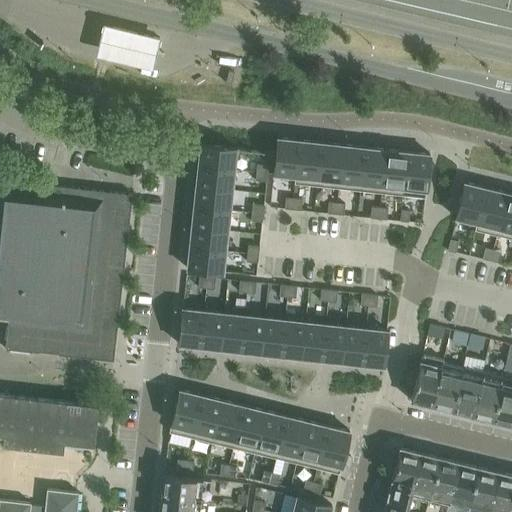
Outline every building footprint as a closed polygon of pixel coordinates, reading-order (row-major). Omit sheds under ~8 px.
[(160,36),(103,22),(99,35),(95,53),(152,67),(156,51),(160,36)] [(226,82),(232,83),(234,72),(229,70),(226,82)] [(276,154),(274,174),(295,176),(294,183),(295,183),(299,140),(278,137),(276,152),(276,154)] [(299,140),(295,183),(316,186),(321,142),(299,140)] [(321,142),(316,186),(338,188),(343,144),(321,142)] [(200,144),(198,165),(234,169),(236,150),(237,148),(200,144)] [(343,144),(338,188),(360,190),(365,147),(343,144)] [(365,147),(360,190),(382,193),(386,149),(365,147)] [(386,149),(382,193),(404,195),(408,151),(386,149)] [(408,151),(404,195),(425,197),(430,154),(408,151)] [(267,173),(268,165),(257,164),(256,172),(267,173)] [(198,165),(196,185),(232,189),(234,169),(198,165)] [(256,172),(255,180),(267,181),(267,173),(256,172)] [(0,310),(9,311),(5,348),(36,352),(40,351),(42,350),(43,349),(43,348),(44,347),(44,345),(44,344),(59,346),(58,354),(113,361),(132,194),(0,178),(0,310)] [(464,182),(455,218),(476,223),(475,230),(476,230),(486,187),(464,182)] [(196,185),(193,206),(230,210),(232,189),(196,185)] [(486,187),(476,230),(497,235),(507,192),(486,187)] [(511,193),(507,192),(497,235),(511,238),(511,193)] [(284,208),(293,209),(294,198),(286,197),(284,208)] [(293,209),(301,210),(302,199),(294,198),(293,209)] [(329,202),(327,213),(336,214),(337,203),(329,202)] [(337,203),(336,214),(344,215),(345,203),(337,203)] [(263,214),(264,205),(253,204),(252,212),(263,214)] [(193,206),(191,227),(228,231),(230,210),(193,206)] [(372,206),(370,218),(379,219),(380,207),(372,206)] [(380,207),(379,219),(387,219),(388,208),(380,207)] [(401,210),(400,221),(408,222),(410,210),(401,210)] [(263,214),(252,212),(251,221),(262,222),(263,214)] [(191,227),(189,247),(225,251),(228,231),(191,227)] [(450,239),(447,251),(456,252),(458,241),(450,239)] [(247,253),(259,254),(260,246),(248,245),(247,253)] [(189,247),(187,268),(223,272),(225,251),(189,247)] [(485,248),(482,259),(490,261),(493,250),(485,248)] [(493,250),(490,261),(498,263),(501,252),(493,250)] [(247,253),(246,261),(258,262),(259,254),(247,253)] [(206,288),(207,277),(199,276),(198,287),(206,288)] [(207,277),(206,288),(214,289),(216,277),(207,277)] [(248,281),(240,280),(239,291),(247,292),(248,281)] [(255,293),(256,282),(248,281),(247,292),(255,293)] [(279,296),(287,297),(289,285),(280,284),(279,296)] [(297,286),(289,285),(287,297),(296,298),(297,286)] [(321,289),(320,300),(328,301),(329,290),(321,289)] [(329,290),(328,301),(336,302),(338,291),(329,290)] [(370,294),(361,293),(360,305),(368,306),(370,294)] [(370,294),(368,306),(377,306),(378,295),(370,294)] [(183,307),(179,344),(199,346),(203,310),(183,307)] [(204,310),(200,346),(220,348),(224,312),(204,310)] [(220,348),(240,351),(244,314),(224,312),(220,348)] [(265,316),(244,314),(240,351),(261,353),(265,316)] [(285,319),(265,316),(261,353),(281,355),(285,319)] [(281,355),(301,357),(305,321),(285,319),(281,355)] [(326,323),(305,321),(301,357),(322,359),(326,323)] [(342,362),(346,325),(326,323),(322,359),(342,362)] [(346,325),(342,362),(362,364),(366,327),(346,325)] [(367,327),(363,364),(383,366),(387,330),(367,327)] [(470,334),(468,343),(482,347),(484,337),(470,334)] [(412,396),(411,400),(431,405),(443,362),(443,359),(422,354),(421,356),(412,396)] [(461,366),(451,410),(472,415),(482,371),(485,360),(465,355),(462,366),(461,366)] [(443,362),(431,405),(451,410),(461,366),(443,362)] [(482,371),(472,415),(492,420),(502,376),(482,371)] [(511,378),(502,376),(492,420),(511,425),(511,420),(511,378)] [(180,389),(169,432),(191,437),(202,395),(180,389)] [(3,445),(63,451),(64,442),(94,445),(98,405),(0,393),(0,434),(4,435),(3,445)] [(202,395),(191,437),(212,442),(223,400),(202,395)] [(223,400),(212,442),(233,447),(244,405),(223,400)] [(244,405),(233,447),(254,453),(265,410),(244,405)] [(265,410),(254,453),(275,458),(286,415),(265,410)] [(286,415),(275,458),(296,463),(307,420),(286,415)] [(307,420),(296,463),(317,468),(328,425),(307,420)] [(328,425),(317,468),(339,473),(350,431),(328,425)] [(405,511),(409,499),(420,452),(399,447),(383,511),(405,511)] [(420,452),(409,499),(428,503),(439,456),(420,452)] [(428,503),(447,508),(459,461),(439,456),(428,503)] [(176,471),(184,471),(186,460),(178,459),(176,471)] [(193,472),(194,461),(186,460),(184,471),(193,472)] [(459,461),(447,508),(465,511),(466,511),(478,466),(459,461)] [(221,464),(220,475),(228,476),(229,465),(221,464)] [(236,477),(237,466),(229,465),(228,476),(236,477)] [(486,511),(497,470),(478,466),(466,511),(486,511)] [(264,470),(261,481),(269,483),(272,472),(264,470)] [(486,511),(506,511),(511,490),(511,474),(497,470),(486,511)] [(272,472),(269,483),(277,485),(280,474),(272,472)] [(164,476),(162,496),(208,501),(210,480),(164,476)] [(306,480),(303,491),(311,493),(314,482),(306,480)] [(314,482),(311,493),(319,495),(322,484),(314,482)] [(76,511),(79,492),(47,488),(45,505),(31,504),(31,502),(0,498),(0,511),(76,511)] [(160,511),(206,511),(208,501),(162,496),(160,511)] [(329,511),(332,505),(296,496),(292,511),(329,511)] [(264,510),(265,502),(254,501),(252,509),(264,510)]
